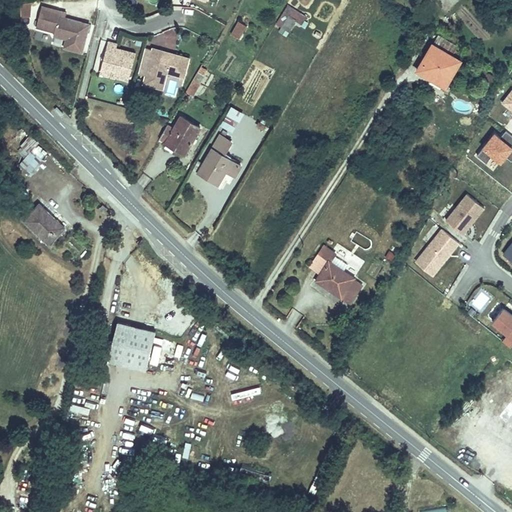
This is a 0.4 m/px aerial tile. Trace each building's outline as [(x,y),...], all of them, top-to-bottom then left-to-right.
[(288,4),(279,18),(285,22),(295,7),(288,4)] [(61,12),(43,7),(38,27),(55,32),(54,36),(67,40),(65,48),(82,53),(90,25),(60,17),(61,12)] [(242,20),(231,37),(238,40),(248,24),(242,20)] [(128,82),(136,55),(116,50),(117,46),(108,43),(101,70),(107,72),(106,76),(128,82)] [(418,66),(432,77),(445,86),(462,64),(435,45),(418,66)] [(184,79),(189,60),(174,56),(173,59),(168,57),(169,54),(153,50),(145,79),(165,84),(167,75),(184,79)] [(445,86),(432,77),(428,82),(440,92),(445,86)] [(203,84),(195,80),(186,95),(193,99),(194,98),(203,84)] [(511,97),(507,93),(497,106),(511,117),(511,129),(511,131),(511,97)] [(232,106),(221,126),(233,132),(243,112),(232,106)] [(169,126),(160,141),(184,156),(200,131),(182,120),(175,130),(169,126)] [(504,161),(511,153),(511,142),(501,134),(495,141),(489,136),(472,158),(481,166),(488,158),(496,164),(500,158),(504,161)] [(221,139),(199,175),(216,186),(224,173),(234,179),(241,168),(225,158),(232,145),(221,139)] [(29,149),(19,159),(30,169),(40,158),(29,149)] [(459,240),(480,213),(464,200),(442,227),(459,240)] [(37,201),(21,218),(48,242),(64,226),(37,201)] [(429,282),(455,249),(439,236),(412,269),(429,282)] [(511,243),(500,259),(511,268),(511,243)] [(331,260),(318,282),(345,298),(358,276),(331,260)] [(511,329),(511,321),(500,312),(489,326),(505,338),(500,345),(508,352),(511,346),(511,337),(508,334),(511,329)] [(116,321),(108,353),(145,362),(153,330),(116,321)] [(511,399),(498,418),(511,429),(511,399)]
